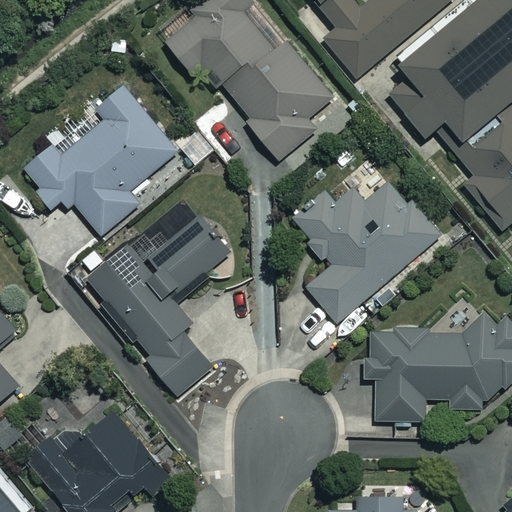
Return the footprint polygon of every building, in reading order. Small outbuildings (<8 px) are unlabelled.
[(252,1),(250,0),(202,0),(160,36),(203,87),(216,76),(251,118),(246,121),(279,160),(316,130),(307,118),(331,98),(285,43),(279,48),(244,7),(252,1)] [(511,0),(315,0),(340,29),(327,39),(362,80),(458,0),(378,0),(365,11),(356,0),(491,0),(408,69),(417,79),(395,97),(431,140),(442,130),(482,178),(471,187),(508,230),(511,226),(511,0)] [(68,211),(77,204),(100,234),(138,204),(127,190),(178,150),(125,83),(96,106),(104,116),(58,151),(53,144),(23,167),(53,206),(60,201),(68,211)] [(302,240),(319,259),(324,255),(330,262),(305,283),(340,323),(442,234),(393,178),(367,200),(354,186),(339,199),(328,187),(293,216),(309,234),(302,240)] [(105,259),(95,247),(80,260),(90,272),(86,276),(108,301),(105,304),(150,355),(147,358),(178,395),(212,366),(180,329),(190,321),(172,301),(228,252),(197,216),(143,263),(125,242),(105,259)] [(0,401),(18,386),(0,364),(0,343),(20,327),(0,302),(0,298),(6,293),(0,286),(0,401)] [(496,324),(483,308),(456,329),(365,331),(366,377),(377,377),(378,420),(426,419),(425,399),(445,396),(455,408),(474,407),(511,378),(511,319),(508,315),(496,324)] [(122,511),(117,505),(142,486),(151,498),(171,482),(113,409),(61,450),(51,437),(27,456),(70,511),(122,511)] [(374,413),(348,413),(348,431),(374,431),(374,413)] [(36,511),(0,468),(0,511),(36,511)] [(511,511),(511,493),(501,503),(507,511),(511,511)] [(422,511),(414,496),(354,497),(354,509),(327,509),(327,511),(422,511)]
